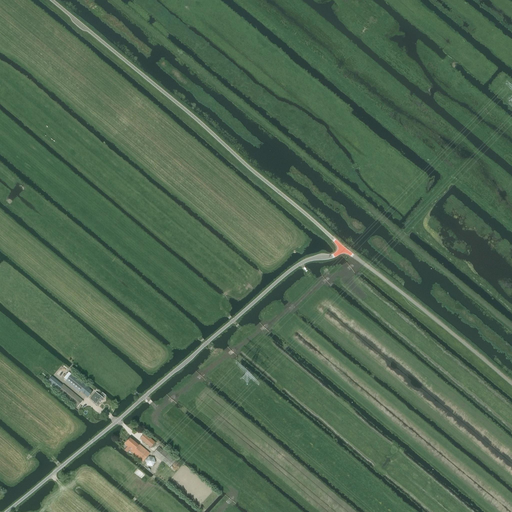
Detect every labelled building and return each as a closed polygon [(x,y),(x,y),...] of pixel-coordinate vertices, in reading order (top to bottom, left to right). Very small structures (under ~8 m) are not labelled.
[(79,392),(80,391),(88,398),(93,392),(85,385),(86,384),(72,373),(71,374),(66,380),(66,381),(79,392)] [(52,377),(48,382),(58,391),(78,407),(83,401),(63,384),(62,386),(52,377)] [(90,399),(98,406),(103,399),(96,393),(90,399)] [(143,435),(140,439),(151,448),(155,443),(144,434),(143,435)] [(127,447),(124,450),(127,452),(130,449),(133,452),(132,453),(143,461),(150,453),(131,438),(125,444),(127,447)] [(159,447),(154,453),(154,454),(162,461),(162,460),(166,464),(170,467),(177,459),(173,456),(169,452),(168,454),(165,452),(159,447)] [(148,457),(145,461),(147,466),(152,467),(156,463),(154,458),(148,457)]
